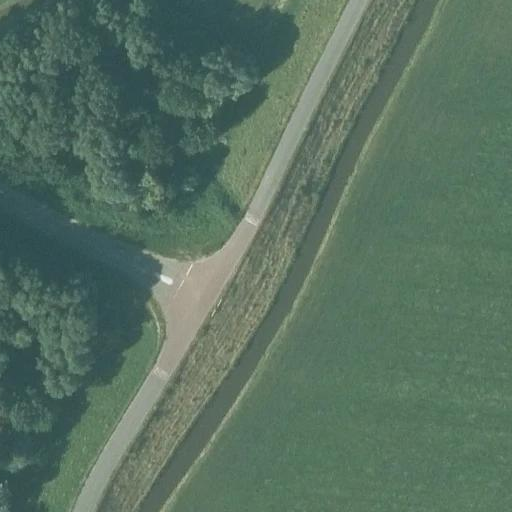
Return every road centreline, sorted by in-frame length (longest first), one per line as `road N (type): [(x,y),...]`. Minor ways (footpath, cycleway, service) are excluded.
road 1 (tertiary): [(199,297),(359,0)]
road 2 (tertiary): [(79,511),(199,297)]
road 3 (tertiary): [(199,297),(0,199)]
